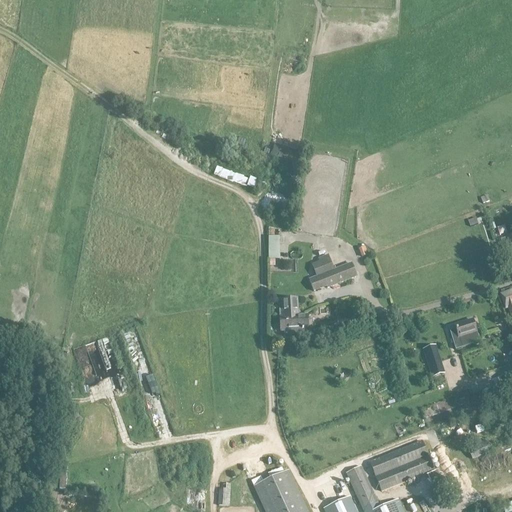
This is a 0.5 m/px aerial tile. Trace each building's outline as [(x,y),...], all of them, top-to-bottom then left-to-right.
[(294,169),(297,160),(280,154),(277,163),(294,169)] [(487,196),(481,198),(483,204),(489,202),(487,196)] [(468,222),(471,228),(478,225),(476,219),(468,222)] [(511,251),(511,252),(511,236),(507,238),(508,240),(502,242),(505,253),(511,251)] [(316,278),(309,280),(314,293),(327,288),(327,290),(357,278),(352,264),(334,271),(333,268),(328,255),(318,259),(319,262),(324,274),(316,278)] [(511,288),(499,293),(505,309),(507,309),(511,321),(511,288)] [(280,317),(279,317),(280,332),(284,332),(284,339),(299,338),(299,334),(308,333),(308,330),(307,316),(298,316),(297,299),(282,300),(283,306),(279,306),(280,317)] [(455,330),(450,331),(455,350),(462,348),(462,349),(480,343),(477,333),(476,333),(472,322),(454,327),(455,330)] [(511,373),(506,376),(497,380),(503,393),(511,389),(511,388),(511,373)] [(380,385),(349,390),(352,404),(382,399),(380,385)] [(466,398),(469,406),(484,400),(481,392),(466,398)] [(301,421),(302,432),(334,427),(333,416),(301,421)] [(293,425),(288,427),(292,440),(297,439),(293,425)] [(467,436),(475,432),(473,427),(465,432),(467,436)] [(453,442),(455,446),(465,441),(462,436),(453,442)] [(472,461),(491,452),(486,440),(467,448),(472,461)] [(422,442),(369,463),(381,494),(434,472),(422,442)] [(483,478),(491,476),(488,466),(480,469),(483,478)] [(346,474),(362,511),(403,511),(398,500),(380,509),(361,467),(346,474)] [(264,511),(306,511),(288,472),(253,488),(264,511)] [(437,472),(427,476),(434,491),(444,486),(437,472)] [(218,490),(217,506),(229,507),(230,484),(223,484),(223,491),(218,490)] [(427,491),(421,494),(424,499),(430,496),(427,491)] [(323,510),(324,511),(356,511),(350,498),(323,510)]
